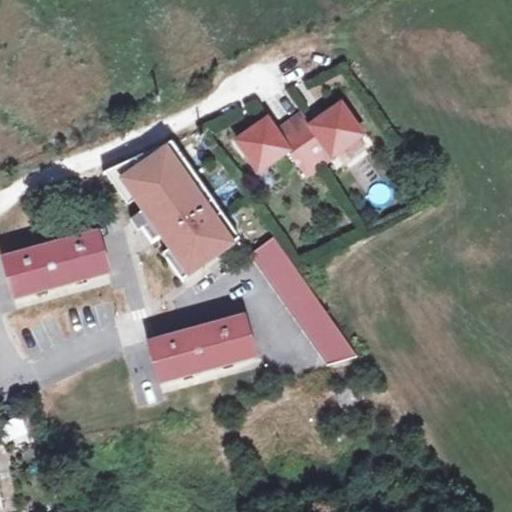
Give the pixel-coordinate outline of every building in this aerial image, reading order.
[(298,137),(313,159),(326,150),(332,158),(363,138),(342,107),(312,127),(304,114),(290,124),(298,137)] [(298,137),(290,124),(277,133),(268,120),(237,141),(258,172),(288,152),(299,168),(313,159),(298,137)] [(170,144),(162,148),(177,170),(185,164),(170,144)] [(162,148),(105,175),(127,205),(134,200),(143,212),(151,222),(141,230),(151,244),(161,237),(170,250),(162,255),(181,281),(230,245),(204,208),(211,202),(185,164),(177,170),(162,148)] [(326,150),(313,159),(319,167),(332,158),(326,150)] [(313,159),(299,168),(305,177),(319,167),(313,159)] [(204,208),(230,245),(238,240),(211,202),(204,208)] [(141,230),(151,222),(143,212),(129,222),(137,232),(141,230)] [(14,300),(63,286),(108,274),(97,234),(3,260),(14,300)] [(351,359),(272,238),(248,257),(319,367),(351,359)] [(244,319),(195,333),(148,345),(159,385),(255,359),(244,319)]
